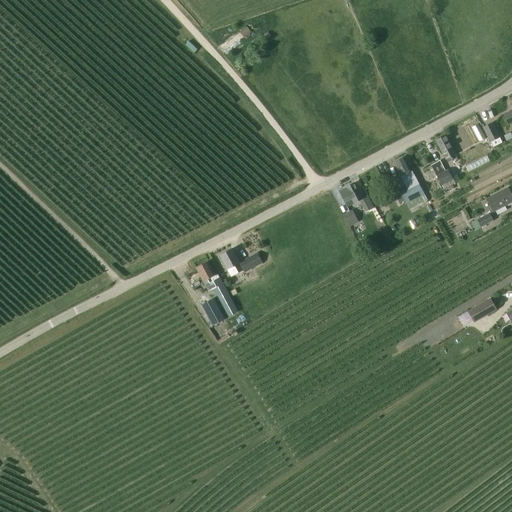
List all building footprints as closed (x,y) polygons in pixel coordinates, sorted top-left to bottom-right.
[(251,33),(247,28),(240,33),(244,39),(251,33)] [(482,127),(490,143),(490,142),(493,147),(502,143),(499,138),(500,137),(492,123),(482,127)] [(446,160),(446,159),(448,163),(453,160),(451,157),(456,155),(446,135),(436,141),(446,160)] [(394,163),(407,188),(400,192),(406,204),(424,195),(418,183),(405,157),(394,163)] [(434,172),(435,172),(437,176),(446,193),(454,189),(452,185),(455,184),(448,170),(445,171),(440,160),(431,165),(434,172)] [(355,183),(339,191),(345,202),(351,198),(354,203),(359,200),(365,212),(374,208),(364,187),(359,190),(355,183)] [(511,202),(511,195),(508,188),(486,199),(493,212),(511,202)] [(358,222),(352,210),(343,214),(349,227),(358,222)] [(475,230),(493,220),(489,213),(471,223),(475,230)] [(239,263),(240,262),(239,262),(232,249),(219,256),(224,264),(227,269),(231,277),(238,273),(234,266),(236,264),(239,263)] [(263,263),(257,252),(239,262),(240,262),(239,263),(240,264),(244,273),(260,264),(263,263)] [(212,289),(223,284),(220,277),(219,278),(217,273),(215,274),(210,264),(208,261),(202,264),(196,268),(203,281),(208,291),(212,289)] [(227,291),(223,284),(212,289),(216,296),(200,305),(212,326),(226,319),(238,312),(227,291)] [(490,299),(468,312),(473,321),(474,323),(497,310),(490,299)]
